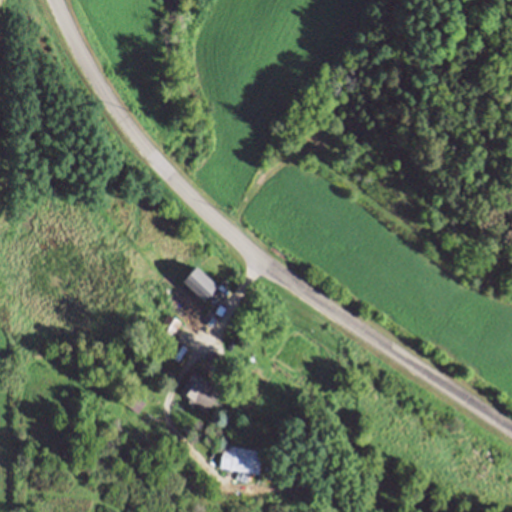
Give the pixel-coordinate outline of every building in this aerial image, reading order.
[(195,264),(217,285),(202,300),(181,279),(195,264)] [(180,320),(168,340),(155,332),(167,312),(180,320)] [(187,397),(190,393),(181,385),(195,367),(220,388),(203,410),(187,397)] [(131,393),(142,399),(136,411),(124,405),(131,393)] [(221,442),(261,448),(258,471),(229,468),(229,469),(218,467),(221,442)]
